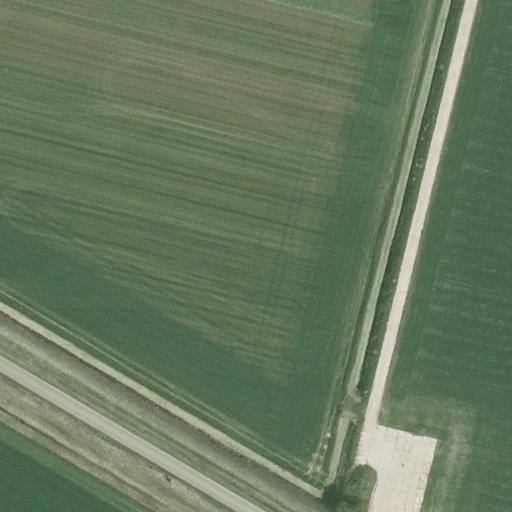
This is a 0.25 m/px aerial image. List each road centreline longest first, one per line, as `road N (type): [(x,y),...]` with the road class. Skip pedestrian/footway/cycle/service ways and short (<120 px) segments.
road 1 (track): [(374,511),(371,423),(472,0)]
road 2 (unclassified): [(0,365),(247,511)]
